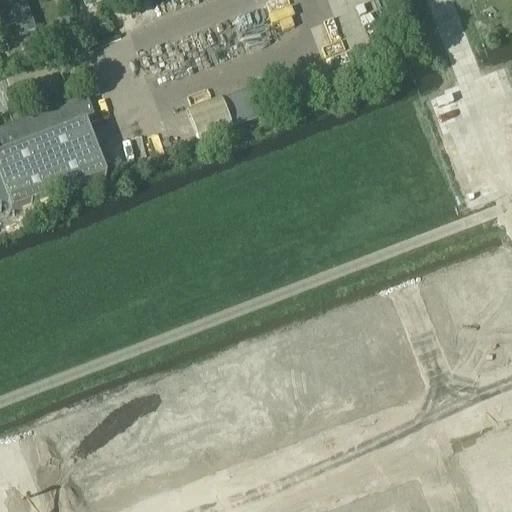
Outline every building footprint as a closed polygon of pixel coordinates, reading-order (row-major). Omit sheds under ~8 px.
[(0,0),(0,22),(3,31),(17,26),(26,49),(41,43),(36,32),(39,31),(26,0),(0,0)] [(72,0),(73,1),(76,0),(83,0),(88,11),(107,3),(105,0),(72,0)] [(109,33),(106,25),(81,35),(77,26),(72,28),(69,18),(65,20),(54,24),(59,37),(67,34),(71,45),(77,43),(77,45),(109,33)] [(59,37),(21,51),(25,62),(71,45),(67,34),(59,37)] [(0,191),(6,207),(5,207),(8,215),(20,210),(46,200),(104,179),(86,131),(86,128),(95,125),(85,98),(10,126),(0,129),(0,191)] [(46,200),(20,210),(25,222),(51,212),(46,200)] [(445,281),(428,287),(438,313),(464,303),(469,315),(491,306),(477,269),(461,275),(459,269),(443,276),(445,281)] [(470,345),(454,352),(463,377),(490,367),(494,379),(511,372),(511,358),(502,333),(486,339),(484,334),(468,340),(470,345)] [(386,343),(348,357),(357,380),(369,375),(378,401),(404,391),(398,375),(403,373),(397,357),(392,359),(386,343)] [(286,383),(285,384),(303,432),(307,431),(309,435),(323,430),(321,425),(326,424),(318,402),(329,398),(320,374),(287,387),(286,383)] [(285,384),(251,397),(260,420),(271,416),(280,437),(284,435),(286,440),(300,434),(298,430),(301,429),(302,432),(303,432),(285,384)] [(220,404),(186,417),(205,466),(206,465),(204,461),(207,460),(209,465),(223,460),(221,455),(226,453),(218,432),(229,428),(220,404)] [(187,421),(154,434),(163,457),(174,453),(182,474),(187,472),(189,477),(203,472),(201,467),(205,466),(186,417),(185,417),(187,421)] [(499,465),(473,475),(483,501),(499,495),(501,500),(511,495),(511,446),(495,454),(499,465)] [(91,457),(91,458),(109,506),(113,505),(114,510),(129,504),(127,500),(132,498),(123,477),(135,472),(126,449),(93,461),(91,457)] [(91,458),(56,471),(65,495),(77,490),(85,511),(90,510),(90,511),(97,511),(106,509),(104,504),(107,503),(108,507),(109,506),(91,458)]
